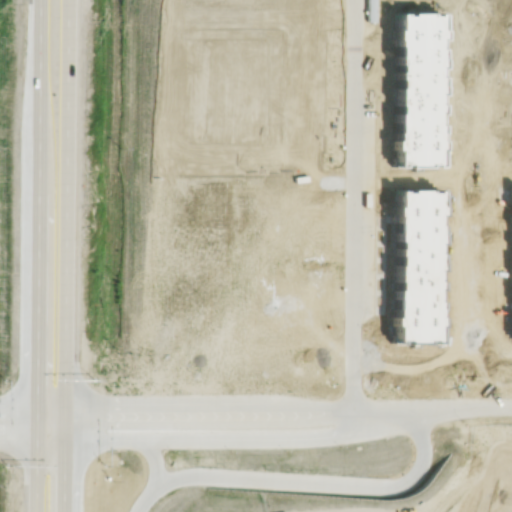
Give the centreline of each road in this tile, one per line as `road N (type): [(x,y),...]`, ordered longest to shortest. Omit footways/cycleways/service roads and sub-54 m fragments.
road 1 (trunk): [(63,411),(67,0)]
road 2 (residential): [(357,0),(357,410)]
road 3 (residential): [(420,409),(424,465),(405,483),(198,475),(162,484)]
road 4 (trunk): [(38,172),(36,411)]
road 5 (tertiary): [(274,411),(63,411)]
road 6 (tertiary): [(63,440),(238,438)]
road 7 (trunk): [(39,0),(38,172)]
road 8 (tertiary): [(238,438),(359,430)]
